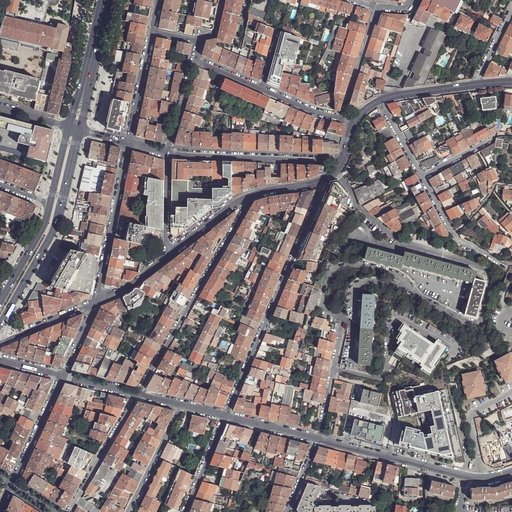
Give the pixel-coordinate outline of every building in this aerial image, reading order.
[(56,29),(15,19),(16,14),(20,0),(9,0),(7,11),(6,15),(3,25),(0,36),(15,40),(53,48),(52,53),(60,55),(64,53),(66,43),(70,27),(59,24),(58,27),(56,26),(56,29)] [(135,0),(135,5),(151,8),(152,1),(152,0),(135,0)] [(180,1),(180,0),(165,0),(165,3),(163,11),(177,14),(178,9),(180,1)] [(215,21),(218,4),(198,0),(197,4),(196,12),(195,17),(203,19),(206,20),(210,20),(215,21)] [(319,9),(320,6),(321,0),(309,0),(309,3),(315,5),(315,9),(319,10),(319,9)] [(335,10),(339,12),(342,2),(335,0),(321,0),(320,6),(325,8),(327,8),(335,11),(335,10)] [(412,20),(419,23),(425,26),(425,25),(426,25),(431,14),(438,18),(447,23),(452,11),(457,14),(461,6),(462,3),(463,2),(461,1),(459,0),(421,0),(416,7),(412,11),(416,14),(412,20)] [(350,14),(353,6),(347,4),(342,2),(339,12),(350,15),(350,14)] [(240,16),(242,7),(225,3),(224,8),(223,12),(240,16)] [(135,5),(133,14),(149,17),(150,12),(151,8),(135,5)] [(361,8),(353,6),(350,14),(358,16),(359,17),(358,20),(368,23),(370,15),(368,10),(361,8)] [(264,22),(266,15),(263,14),(263,13),(250,8),(249,10),(249,12),(248,15),(262,20),(262,21),(264,22)] [(177,23),(179,14),(177,14),(163,11),(162,16),(161,19),(176,23),(177,23)] [(447,23),(452,25),(457,14),(452,11),(447,23)] [(221,20),(242,26),(244,20),(239,19),(240,16),(223,12),(222,17),(221,20)] [(128,13),(126,21),(131,22),(147,26),(148,21),(149,17),(133,14),(128,13)] [(398,33),(401,34),(405,22),(405,23),(405,22),(381,14),(379,21),(377,26),(377,27),(387,30),(398,33)] [(405,22),(407,22),(407,21),(406,21),(408,15),(403,15),(391,14),(381,14),(405,22)] [(263,26),(264,22),(262,21),(262,20),(248,15),(248,18),(248,21),(256,23),(258,24),(263,26)] [(472,32),(469,30),(474,22),(460,15),(455,27),(471,34),(472,32)] [(493,15),(490,21),(499,25),(501,19),(493,15)] [(201,28),(203,19),(195,17),(190,16),(188,16),(186,25),(187,25),(196,27),(201,28)] [(186,25),(183,24),(177,23),(176,23),(161,19),(160,25),(159,29),(185,34),(187,25),(186,25)] [(234,35),(235,32),(241,33),(242,26),(221,20),(220,25),(219,31),(233,36),(234,36),(234,35)] [(131,22),(129,32),(145,36),(146,30),(147,26),(131,22)] [(364,35),(367,27),(350,22),(347,30),(364,35)] [(273,30),(263,26),(258,24),(254,32),(256,33),(258,34),(271,39),(273,30)] [(192,35),(193,29),(195,30),(196,27),(187,25),(185,34),(187,34),(192,35)] [(372,35),(371,38),(383,42),(386,31),(387,30),(377,27),(377,26),(375,25),(374,29),(372,35)] [(479,25),(475,33),(472,32),(471,34),(487,42),(492,31),(479,25)] [(335,39),(339,27),(334,26),(331,37),(335,39)] [(362,42),(364,35),(347,30),(339,27),(335,39),(360,47),(362,42)] [(296,29),(293,28),(291,35),(291,36),(305,41),(306,38),(294,34),(296,29)] [(426,81),(450,30),(448,30),(446,35),(441,33),(441,34),(431,29),(423,47),(427,49),(430,51),(428,56),(424,55),(420,53),(411,72),(416,74),(413,80),(408,78),(403,89),(424,86),(426,81)] [(231,45),(233,36),(219,31),(218,36),(217,39),(225,42),(231,45)] [(129,32),(127,42),(128,42),(143,45),(144,40),(145,36),(129,32)] [(301,44),(301,43),(304,44),(305,43),(314,46),(315,44),(305,41),(291,36),(291,35),(282,32),(281,32),(279,36),(281,37),(280,46),(291,48),(292,40),(301,44)] [(269,48),(271,39),(258,34),(255,42),(257,43),(269,48)] [(510,51),(511,48),(511,38),(505,35),(502,41),(499,46),(510,51)] [(332,50),(335,39),(331,37),(327,48),(327,49),(332,50)] [(172,51),(173,49),(169,48),(171,41),(157,38),(156,43),(155,48),(170,51),(172,51)] [(368,46),(367,50),(379,54),(383,42),(371,38),(368,46)] [(217,42),(217,39),(206,42),(204,49),(202,56),(211,60),(215,46),(217,42)] [(359,52),(360,47),(335,39),(332,50),(357,58),(359,52)] [(126,53),(141,55),(142,51),(143,45),(128,42),(126,53)] [(192,45),(178,42),(176,52),(186,54),(189,55),(190,50),(192,45)] [(72,44),(71,43),(66,43),(64,53),(62,61),(60,60),(59,63),(53,91),(52,94),(51,97),(48,113),(59,116),(64,96),(71,63),(72,55),(72,44)] [(266,57),(269,48),(257,43),(255,52),(266,57)] [(326,49),(327,49),(327,48),(315,44),(314,46),(313,49),(324,53),(326,49)] [(215,61),(219,63),(223,49),(215,46),(211,60),(215,61)] [(242,49),(234,46),(233,48),(239,50),(238,53),(240,54),(242,49)] [(506,58),(510,51),(499,46),(497,50),(496,53),(506,58)] [(170,51),(155,48),(154,53),(153,58),(168,61),(170,51)] [(222,64),(227,67),(231,53),(223,49),(219,63),(222,64)] [(357,58),(332,50),(327,49),(326,49),(324,53),(318,66),(320,67),(322,68),(324,70),(329,78),(333,74),(327,69),(328,68),(323,63),(328,52),(338,56),(334,71),(337,72),(351,76),(354,65),(357,58)] [(366,53),(365,57),(381,62),(382,59),(385,59),(386,56),(379,54),(367,50),(366,53)] [(119,62),(125,63),(139,65),(140,60),(141,55),(126,53),(115,51),(113,61),(119,62)] [(62,61),(64,53),(60,55),(52,53),(48,53),(46,59),(59,63),(60,60),(62,61)] [(230,68),(235,70),(240,56),(231,53),(227,67),(230,68)] [(239,72),(243,74),(248,60),(240,56),(235,70),(239,72)] [(389,59),(388,65),(387,64),(384,71),(382,70),(381,74),(368,69),(369,65),(363,63),(362,67),(360,73),(368,76),(378,79),(379,80),(386,82),(393,58),(390,57),(389,57),(388,58),(389,59)] [(167,71),(169,61),(168,61),(153,58),(152,63),(151,67),(167,71)] [(247,76),(251,77),(255,63),(248,60),(243,74),(247,76)] [(260,81),(265,62),(256,60),(255,63),(251,77),(256,79),(260,81)] [(498,77),(502,67),(500,66),(496,64),(492,61),(489,66),(484,78),(492,77),(498,77)] [(507,72),(505,76),(511,75),(511,61),(510,66),(508,70),(502,67),(498,77),(502,76),(504,76),(507,72)] [(124,66),(123,72),(128,73),(137,75),(138,70),(139,65),(125,63),(124,66)] [(184,74),(186,65),(184,64),(179,63),(176,72),(184,74)] [(163,90),(167,71),(151,67),(149,77),(147,87),(163,90)] [(197,73),(195,77),(207,82),(210,73),(198,68),(197,73)] [(322,69),(317,70),(319,80),(325,78),(322,69)] [(37,81),(4,72),(0,71),(0,70),(0,71),(0,72),(0,71),(0,91),(15,96),(37,102),(39,89),(41,82),(37,81)] [(4,72),(37,81),(37,79),(4,70),(4,72)] [(180,84),(184,74),(176,72),(175,72),(171,92),(177,93),(180,84)] [(282,76),(273,73),(273,72),(270,72),(267,84),(273,87),(279,89),(282,76)] [(333,93),(345,94),(346,92),(350,79),(351,76),(337,72),(334,87),(333,93)] [(128,73),(126,83),(135,85),(136,80),(137,75),(128,73)] [(357,82),(354,90),(363,93),(365,87),(366,82),(368,76),(360,73),(357,82)] [(284,92),(287,93),(292,76),(282,74),(282,76),(279,89),(284,92)] [(292,95),(296,97),(298,86),(301,78),(292,76),(287,93),(292,95)] [(193,84),(193,86),(204,90),(207,82),(195,77),(193,84)] [(225,79),(222,87),(221,90),(262,108),(265,109),(269,99),(256,93),(240,86),(225,79)] [(375,88),(383,90),(384,87),(386,82),(379,80),(378,79),(375,88)] [(118,91),(133,94),(134,89),(135,85),(126,83),(123,83),(120,82),(118,91)] [(191,93),(190,95),(202,98),(204,90),(193,86),(191,93)] [(304,100),(309,102),(309,94),(309,87),(298,86),(296,97),(304,100)] [(161,101),(163,90),(147,87),(146,93),(145,97),(154,99),(161,101)] [(39,89),(37,102),(35,110),(48,113),(51,97),(45,95),(46,91),(39,89)] [(169,102),(171,92),(163,90),(161,101),(162,101),(169,102)] [(358,108),(361,106),(362,103),(363,99),(365,93),(363,93),(354,90),(349,105),(358,108)] [(132,98),(133,94),(118,91),(116,100),(131,103),(132,98)] [(176,98),(177,93),(171,92),(169,102),(174,104),(176,98)] [(343,102),(345,94),(333,93),(334,111),(339,112),(340,109),(343,102)] [(332,94),(321,97),(323,104),(329,103),(333,102),(333,94),(332,94)] [(188,102),(187,104),(199,107),(202,98),(190,95),(188,102)] [(496,97),(490,98),(489,96),(486,97),(486,98),(480,99),(481,104),(482,104),(482,111),(496,109),(496,103),(496,102),(496,97)] [(149,121),(154,99),(145,97),(142,110),(140,119),(149,121)] [(316,106),(321,105),(323,104),(321,97),(315,99),(316,106)] [(431,107),(433,107),(436,112),(440,110),(439,107),(435,100),(434,99),(433,97),(427,98),(422,98),(427,107),(430,105),(431,107)] [(431,116),(427,107),(422,98),(420,99),(419,99),(419,102),(422,106),(424,105),(426,109),(426,108),(427,110),(423,113),(426,119),(431,116)] [(154,140),(157,124),(159,116),(160,113),(162,101),(161,101),(154,99),(149,121),(148,125),(145,138),(148,139),(154,140)] [(265,109),(264,111),(285,119),(290,108),(279,103),(269,99),(265,109)] [(127,118),(131,103),(116,100),(114,100),(113,105),(110,117),(107,128),(120,132),(121,127),(125,128),(127,118)] [(170,111),(174,104),(169,102),(162,101),(160,113),(168,115),(170,111)] [(402,113),(396,102),(393,103),(387,104),(388,107),(393,115),(396,113),(397,116),(402,113)] [(185,111),(185,112),(197,116),(199,107),(187,104),(185,111)] [(264,111),(265,109),(262,108),(257,121),(259,122),(263,112),(264,111)] [(293,109),(290,108),(285,119),(284,121),(292,125),(298,111),(293,109)] [(285,119),(264,111),(263,112),(284,121),(285,119)] [(302,113),(298,111),(292,125),(300,128),(306,115),(302,113)] [(183,119),(182,121),(195,125),(199,126),(202,118),(197,116),(185,112),(183,119)] [(416,117),(419,122),(426,119),(423,113),(416,117)] [(309,116),(306,115),(300,128),(309,132),(313,123),(315,118),(309,116)] [(37,126),(0,116),(0,128),(22,134),(21,136),(32,139),(32,138),(32,137),(33,133),(33,132),(35,133),(37,126)] [(384,120),(382,116),(373,122),(377,130),(386,125),(384,120)] [(408,123),(410,127),(419,122),(416,117),(407,122),(408,123)] [(148,125),(149,121),(140,119),(138,129),(137,136),(145,138),(148,125)] [(327,133),(332,123),(321,120),(316,130),(327,133)] [(180,127),(180,129),(187,131),(193,132),(195,125),(182,121),(180,127)] [(494,122),(486,126),(487,128),(491,134),(494,133),(498,130),(499,130),(500,122),(495,124),(494,122)] [(345,126),(332,123),(327,133),(342,137),(344,131),(345,126)] [(400,127),(402,132),(403,131),(409,128),(410,127),(408,123),(400,127)] [(164,125),(157,124),(154,140),(158,141),(162,142),(164,129),(164,125)] [(47,163),(48,158),(44,157),(40,156),(44,136),(46,136),(49,137),(50,137),(52,130),(44,128),(37,126),(35,133),(33,132),(33,133),(32,137),(32,138),(32,139),(31,142),(30,142),(30,143),(31,143),(30,147),(29,147),(29,148),(28,152),(28,153),(27,157),(27,158),(30,159),(36,160),(41,162),(47,163)] [(384,128),(389,137),(392,135),(387,126),(384,128)] [(384,140),(389,137),(384,128),(379,131),(384,140)] [(409,128),(403,131),(408,140),(414,136),(409,128)] [(473,133),(470,128),(469,129),(469,130),(468,131),(463,133),(470,146),(473,144),(477,141),(473,133)] [(473,133),(477,141),(483,138),(491,134),(487,128),(485,129),(476,134),(474,133),(473,133)] [(179,145),(184,146),(187,131),(180,129),(175,145),(179,145)] [(187,131),(184,146),(188,146),(192,147),(193,132),(187,131)] [(300,153),(302,134),(293,131),(293,137),(291,153),(295,153),(300,153)] [(201,133),(193,132),(192,147),(196,147),(200,148),(201,133)] [(212,133),(201,133),(200,148),(207,149),(212,149),(212,138),(212,133)] [(238,150),(243,151),(244,134),(241,134),(232,133),(232,135),(231,150),(238,150)] [(463,133),(456,137),(456,138),(463,149),(466,147),(470,146),(463,133)] [(222,149),(222,135),(222,134),(220,134),(220,138),(212,138),(212,149),(216,149),(222,149)] [(251,151),(258,151),(258,135),(244,134),(243,151),(251,151)] [(427,136),(425,137),(423,134),(416,137),(418,140),(409,145),(415,156),(427,150),(428,153),(433,150),(431,147),(434,146),(427,136)] [(226,150),(231,150),(232,135),(222,135),(222,149),(226,150)] [(263,151),(268,152),(269,136),(258,135),(258,151),(263,151)] [(32,139),(21,136),(20,140),(28,141),(24,157),(26,157),(27,158),(27,157),(28,153),(28,152),(29,148),(29,147),(30,147),(31,143),(30,143),(30,142),(31,142),(32,139)] [(274,152),(279,152),(280,136),(269,136),(268,152),(274,152)] [(284,152),(291,153),(293,137),(280,136),(279,152),(284,152)] [(456,137),(455,136),(446,142),(447,144),(456,138),(456,137)] [(313,141),(313,139),(303,138),(302,153),(308,154),(312,154),(313,141)] [(397,144),(394,138),(384,143),(390,154),(400,149),(397,144)] [(463,149),(456,138),(447,144),(450,150),(453,155),(457,152),(463,149)] [(505,145),(502,144),(503,140),(497,138),(495,143),(487,148),(481,151),(489,166),(491,159),(490,160),(488,156),(493,154),(494,148),(504,149),(505,145)] [(444,153),(450,150),(447,144),(446,142),(445,140),(442,141),(444,145),(438,148),(442,154),(444,153)] [(97,165),(101,144),(96,142),(92,141),(88,158),(95,160),(92,168),(96,169),(97,165)] [(317,154),(322,154),(322,148),(322,144),(323,141),(313,141),(312,154),(317,154)] [(387,156),(390,154),(384,143),(381,145),(387,156)] [(104,144),(101,144),(97,165),(101,166),(103,166),(104,162),(107,163),(111,146),(104,144)] [(113,147),(111,146),(107,163),(117,166),(121,149),(113,147)] [(387,156),(384,157),(388,165),(396,161),(397,160),(396,157),(400,154),(401,155),(403,154),(401,151),(400,149),(390,154),(387,156)] [(133,152),(130,164),(144,167),(147,156),(140,154),(133,152)] [(470,157),(461,162),(464,168),(469,165),(472,170),(480,165),(474,155),(470,157)] [(147,156),(144,167),(152,168),(154,158),(150,157),(147,156)] [(407,161),(404,156),(397,160),(396,161),(401,170),(409,166),(407,161)] [(439,161),(437,156),(425,161),(421,163),(423,167),(426,168),(439,161)] [(154,158),(152,168),(163,171),(163,160),(159,159),(154,158)] [(0,177),(5,180),(11,163),(5,161),(0,159),(0,177)] [(173,180),(212,182),(212,179),(212,162),(211,162),(211,163),(199,162),(199,164),(187,163),(187,162),(174,161),(173,163),(173,180)] [(401,170),(396,161),(388,165),(394,176),(393,177),(395,181),(401,177),(400,173),(402,172),(401,170)] [(212,162),(212,179),(223,180),(222,178),(222,162),(217,162),(212,162)] [(227,162),(222,162),(222,178),(232,178),(232,173),(232,163),(227,162)] [(455,177),(461,173),(465,171),(464,168),(461,162),(455,165),(449,168),(453,177),(455,177)] [(9,181),(15,184),(22,167),(11,163),(5,180),(9,181)] [(237,163),(232,163),(232,173),(243,173),(243,171),(243,163),(237,163)] [(250,163),(243,163),(243,171),(246,171),(246,175),(257,175),(256,172),(256,164),(250,163)] [(128,174),(163,182),(163,171),(152,168),(144,167),(130,164),(129,169),(128,174)] [(258,172),(256,172),(257,175),(257,188),(260,188),(264,186),(266,186),(265,168),(265,164),(258,164),(258,172)] [(276,175),(276,179),(277,184),(282,183),(288,182),(288,165),(280,165),(280,175),(276,175)] [(297,166),(288,165),(288,182),(293,182),(297,181),(297,166)] [(373,165),(350,176),(353,180),(362,178),(376,171),(373,165)] [(394,176),(388,165),(383,168),(390,179),(393,177),(394,176)] [(304,166),(297,166),(297,181),(303,180),(307,180),(308,166),(304,166)] [(315,166),(308,166),(307,180),(309,179),(313,178),(317,177),(321,175),(322,167),(315,166)] [(20,186),(25,188),(32,171),(22,167),(15,184),(20,186)] [(116,170),(107,167),(106,167),(105,174),(115,176),(116,170)] [(270,169),(265,168),(266,186),(272,185),(277,184),(276,179),(271,179),(271,175),(270,169)] [(441,172),(446,181),(448,180),(453,177),(449,168),(445,170),(441,172)] [(485,170),(477,175),(479,178),(476,179),(478,182),(485,194),(488,193),(488,189),(488,186),(488,179),(489,168),(485,170)] [(489,168),(488,179),(488,186),(491,186),(492,181),(497,179),(493,170),(490,171),(490,169),(489,168)] [(35,192),(42,175),(32,171),(25,188),(29,190),(35,192)] [(438,175),(443,183),(444,182),(446,181),(441,172),(440,173),(438,175)] [(455,177),(459,184),(465,181),(461,173),(455,177)] [(105,174),(100,195),(111,197),(113,186),(115,176),(105,174)] [(164,199),(163,182),(128,174),(126,184),(125,191),(137,194),(153,197),(164,199)] [(246,179),(243,179),(244,193),(247,192),(255,189),(257,188),(257,175),(246,175),(246,179)] [(418,180),(415,175),(406,179),(404,180),(409,189),(419,183),(418,180)] [(432,186),(433,188),(443,183),(438,175),(428,180),(432,186)] [(449,182),(452,188),(458,185),(459,184),(455,177),(453,177),(448,180),(449,182)] [(243,178),(232,178),(232,199),(235,197),(239,195),(244,193),(243,179),(243,178)] [(351,186),(354,190),(356,196),(360,205),(362,204),(385,191),(383,188),(378,179),(358,188),(356,184),(351,186)] [(200,218),(213,209),(212,199),(212,184),(212,182),(173,180),(172,180),(171,234),(173,235),(177,237),(183,231),(200,218)] [(330,181),(324,196),(328,198),(331,189),(335,180),(330,181)] [(331,189),(328,198),(345,205),(347,191),(344,188),(338,180),(335,180),(331,189)] [(408,190),(409,189),(404,180),(401,182),(406,191),(407,191),(408,190)] [(458,185),(462,192),(469,188),(466,183),(465,181),(459,184),(458,185)] [(383,188),(385,191),(394,186),(395,185),(394,182),(383,188)] [(419,183),(409,189),(408,190),(409,191),(410,190),(415,198),(424,192),(422,188),(419,183)] [(435,192),(437,196),(447,190),(444,185),(434,190),(435,192)] [(440,200),(441,202),(449,199),(451,198),(454,196),(453,193),(449,193),(448,190),(447,190),(437,196),(440,200)] [(511,201),(511,190),(503,190),(502,198),(504,200),(511,201)] [(135,203),(137,194),(125,191),(123,198),(123,200),(135,203)] [(305,193),(302,193),(296,207),(298,208),(306,211),(315,192),(314,191),(305,193)] [(347,191),(345,205),(353,209),(354,209),(352,205),(348,192),(347,191)] [(8,194),(2,192),(0,198),(0,210),(7,213),(13,196),(8,194)] [(426,196),(424,192),(415,198),(419,205),(429,200),(426,196)] [(100,195),(91,193),(90,197),(89,202),(91,203),(109,206),(109,203),(111,197),(100,195)] [(296,207),(302,193),(296,194),(294,194),(291,201),(294,203),(292,206),(293,206),(296,207)] [(286,211),(289,205),(291,201),(294,194),(290,195),(288,195),(286,195),(280,196),(279,196),(280,212),(286,211)] [(16,198),(13,196),(7,213),(15,216),(21,200),(16,198)] [(271,212),(280,212),(279,196),(276,197),(271,197),(269,198),(269,213),(271,212)] [(153,197),(149,218),(141,217),(139,225),(154,228),(163,230),(163,221),(164,199),(153,197)] [(263,215),(269,213),(269,198),(265,199),(256,202),(254,202),(253,204),(249,211),(259,214),(263,215)] [(326,201),(322,199),(319,207),(322,208),(320,212),(319,214),(316,213),(316,214),(332,221),(339,204),(340,203),(328,198),(326,201)] [(441,202),(443,206),(444,206),(453,202),(451,198),(449,199),(441,202)] [(473,199),(459,205),(460,206),(462,209),(464,208),(466,212),(477,208),(476,206),(473,199)] [(21,200),(15,216),(13,220),(22,223),(22,222),(23,220),(29,203),(24,201),(21,200)] [(121,207),(121,210),(133,212),(135,203),(123,200),(123,201),(121,207)] [(378,206),(375,200),(374,200),(363,206),(367,210),(368,212),(378,206)] [(431,204),(429,200),(419,205),(423,213),(424,212),(433,207),(431,204)] [(410,207),(407,202),(391,211),(377,218),(382,222),(392,230),(395,232),(411,225),(417,219),(416,218),(411,209),(410,207)] [(32,204),(29,203),(23,220),(29,222),(37,206),(32,204)] [(108,208),(109,206),(91,203),(90,204),(90,206),(94,207),(94,208),(108,211),(108,208)] [(377,218),(391,211),(387,204),(379,208),(370,213),(373,216),(377,218)] [(446,211),(451,220),(461,215),(457,208),(460,206),(459,205),(446,211)] [(435,211),(433,207),(424,212),(425,213),(427,212),(428,213),(423,216),(425,220),(437,215),(435,211)] [(305,214),(306,211),(298,208),(296,214),(304,217),(305,214)] [(121,210),(118,221),(137,225),(139,216),(140,214),(133,212),(121,210)] [(222,222),(211,230),(223,237),(239,210),(238,210),(232,214),(222,222)] [(261,223),(259,222),(260,222),(256,220),(259,214),(249,211),(246,216),(244,220),(256,224),(258,225),(259,225),(261,223)] [(88,223),(105,226),(105,222),(107,216),(93,213),(90,213),(89,217),(88,223)] [(294,218),(293,220),(292,220),(291,223),(300,226),(302,221),(304,217),(296,214),(292,213),(291,217),(294,218)] [(332,221),(316,214),(313,221),(315,222),(315,223),(314,224),(330,230),(332,224),(331,224),(332,221)] [(440,220),(437,215),(425,220),(427,224),(432,222),(435,227),(442,223),(440,220)] [(490,224),(493,222),(486,215),(480,221),(478,222),(485,229),(490,224)] [(510,234),(511,232),(511,233),(511,228),(504,218),(502,215),(499,218),(498,220),(510,234)] [(253,231),(256,224),(244,220),(241,224),(240,226),(253,231)] [(139,244),(154,247),(154,238),(154,228),(139,225),(137,225),(118,221),(117,227),(115,239),(139,244)] [(103,233),(105,226),(88,223),(82,222),(82,226),(80,232),(84,233),(102,237),(103,233)] [(493,236),(500,229),(493,222),(490,224),(492,226),(488,230),(493,236)] [(284,234),(295,238),(298,232),(300,226),(291,223),(289,223),(284,234)] [(445,230),(442,223),(435,227),(432,229),(430,231),(443,237),(449,237),(449,236),(445,230)] [(330,230),(314,224),(311,231),(311,232),(320,236),(323,237),(326,229),(330,230)] [(254,235),(256,232),(255,232),(253,231),(240,226),(237,231),(235,235),(248,240),(252,235),(254,235)] [(207,234),(204,236),(218,245),(223,237),(211,230),(207,234)] [(311,232),(309,232),(301,250),(297,260),(317,261),(320,250),(320,241),(320,236),(311,232)] [(101,242),(102,237),(84,233),(83,237),(83,239),(81,239),(80,239),(80,242),(82,243),(100,246),(101,242)] [(280,241),(284,243),(292,246),(294,242),(295,238),(284,234),(280,233),(277,240),(280,241)] [(492,249),(495,245),(496,243),(504,246),(505,242),(507,241),(508,242),(510,240),(508,237),(499,234),(498,237),(497,240),(494,239),(492,244),(490,248),(492,249)] [(246,248),(250,241),(248,240),(235,235),(232,239),(230,243),(245,249),(249,251),(250,250),(246,248)] [(200,239),(196,242),(214,252),(218,245),(204,236),(200,239)] [(128,248),(138,250),(139,244),(115,239),(114,244),(113,248),(127,251),(128,248)] [(279,254),(284,243),(280,241),(279,243),(275,252),(276,252),(279,254)] [(13,249),(15,246),(3,242),(0,250),(11,253),(13,249)] [(198,253),(202,256),(209,260),(212,256),(214,252),(196,242),(193,245),(189,248),(198,253)] [(99,253),(100,246),(82,243),(82,247),(80,252),(98,256),(99,253)] [(240,257),(245,249),(230,243),(228,247),(226,251),(239,257),(240,257)] [(289,252),(292,246),(284,243),(279,254),(287,258),(289,252)] [(138,250),(137,252),(152,255),(152,253),(153,250),(154,247),(139,244),(138,250)] [(111,254),(111,257),(125,260),(127,251),(113,248),(111,254)] [(193,262),(198,253),(189,248),(187,249),(183,253),(181,254),(193,262)] [(270,251),(262,248),(260,252),(268,256),(270,251)] [(402,264),(403,257),(395,255),(395,254),(392,253),(392,254),(379,251),(380,249),(376,249),(376,250),(368,248),(364,259),(375,262),(392,267),(400,269),(402,264)] [(96,268),(98,256),(80,252),(78,252),(73,250),(71,250),(67,258),(58,273),(51,287),(57,288),(90,295),(91,290),(92,284),(94,278),(96,268)] [(234,264),(239,257),(226,251),(224,254),(221,259),(234,264)] [(252,262),(256,254),(252,252),(248,260),(250,261),(252,262)] [(285,261),(287,258),(279,254),(276,252),(272,261),(283,266),(285,261)] [(405,253),(403,257),(402,264),(414,267),(428,271),(448,276),(464,281),(473,283),(474,279),(476,272),(467,269),(468,268),(465,267),(464,269),(452,265),(452,264),(449,263),(449,264),(432,260),(432,258),(429,258),(429,259),(416,256),(417,254),(414,253),(413,255),(405,253)] [(185,267),(188,269),(193,262),(181,254),(179,255),(175,259),(173,260),(185,267)] [(202,256),(193,271),(200,276),(205,268),(209,260),(202,256)] [(110,263),(109,267),(127,271),(138,273),(138,271),(139,266),(140,263),(125,260),(111,257),(110,263)] [(230,272),(234,264),(221,259),(219,263),(217,266),(230,272)] [(181,275),(185,267),(173,260),(167,264),(166,266),(178,273),(180,275),(181,275)] [(282,269),(283,266),(272,261),(269,260),(268,263),(269,263),(266,269),(280,274),(282,269)] [(307,261),(306,271),(307,271),(315,273),(317,263),(307,261)] [(254,263),(252,262),(248,270),(276,283),(278,279),(280,274),(266,269),(254,263)] [(173,280),(178,273),(166,266),(164,267),(160,270),(158,272),(171,279),(173,280)] [(225,280),(230,272),(217,266),(215,270),(213,274),(225,280)] [(108,271),(107,277),(120,279),(121,274),(124,274),(126,274),(127,271),(109,267),(108,271)] [(290,276),(288,279),(300,282),(302,283),(307,271),(306,271),(293,268),(290,276)] [(191,270),(182,285),(192,291),(196,284),(200,276),(193,271),(191,270)] [(275,287),(276,283),(248,270),(246,275),(244,278),(256,283),(257,281),(260,283),(259,285),(273,291),(275,287)] [(138,273),(127,271),(126,274),(124,274),(122,280),(126,280),(126,281),(129,281),(135,277),(139,273),(140,273),(138,273)] [(167,287),(171,279),(158,272),(156,273),(152,276),(151,278),(164,285),(166,286),(167,287)] [(224,282),(225,280),(213,274),(210,278),(208,281),(221,287),(224,282)] [(119,287),(119,286),(120,279),(107,277),(106,280),(105,285),(118,288),(119,287)] [(146,281),(143,283),(157,291),(159,292),(162,289),(164,285),(151,278),(150,278),(146,281)] [(271,295),(273,291),(259,285),(256,283),(244,278),(243,281),(253,285),(253,286),(258,288),(256,293),(269,299),(271,295)] [(286,286),(284,289),(296,293),(300,282),(288,279),(286,286)] [(465,299),(469,300),(467,305),(465,315),(476,318),(478,309),(480,310),(481,307),(479,306),(483,294),(484,294),(485,291),(483,291),(486,282),(474,279),(473,283),(471,290),(470,294),(467,293),(465,299)] [(217,295),(221,287),(208,281),(206,285),(204,289),(216,294),(217,295)] [(139,287),(137,288),(145,293),(144,294),(149,297),(151,298),(152,298),(157,291),(143,283),(142,284),(139,287)] [(304,283),(300,294),(303,295),(310,297),(314,286),(307,284),(307,283),(306,283),(305,284),(304,283)] [(90,298),(90,295),(57,288),(55,293),(42,291),(44,285),(38,284),(36,287),(33,293),(65,300),(66,308),(68,307),(72,305),(76,303),(79,302),(83,300),(89,298),(90,298)] [(180,284),(175,292),(187,298),(189,294),(192,291),(182,285),(181,285),(180,284)] [(310,297),(306,306),(304,313),(306,314),(307,314),(309,308),(313,310),(319,292),(318,291),(319,286),(318,285),(314,284),(314,286),(310,297)] [(126,296),(123,297),(128,310),(133,308),(133,309),(140,306),(144,299),(142,298),(144,294),(145,293),(137,288),(134,290),(128,295),(126,296)] [(212,302),(216,294),(204,289),(201,294),(199,297),(212,302)] [(281,296),(281,298),(294,302),(298,293),(296,293),(284,289),(281,296)] [(174,291),(170,299),(176,302),(183,306),(185,302),(187,298),(175,292),(174,291)] [(268,303),(269,299),(256,293),(253,292),(252,296),(254,298),(253,301),(266,307),(268,303)] [(65,300),(33,293),(30,297),(25,307),(29,308),(34,308),(39,308),(43,307),(44,317),(47,315),(56,312),(62,309),(66,308),(65,300)] [(303,295),(300,304),(306,306),(310,297),(303,295)] [(360,338),(360,343),(357,343),(356,349),(359,350),(359,353),(358,365),(370,366),(371,357),(373,357),(373,354),(371,354),(372,341),(374,341),(374,337),(372,337),(373,324),(375,325),(376,321),(373,321),(374,308),(376,308),(377,305),(374,305),(375,296),(363,295),(362,306),(362,311),(359,311),(358,317),(362,317),(361,321),(360,338)] [(117,300),(116,300),(119,309),(123,312),(128,310),(123,297),(121,298),(117,300)] [(278,304),(277,307),(289,310),(291,311),(294,302),(281,298),(278,304)] [(102,306),(100,309),(115,317),(117,312),(119,309),(116,300),(110,303),(102,306)] [(265,311),(266,307),(253,301),(250,309),(263,315),(265,311)] [(176,302),(172,309),(179,313),(181,309),(183,306),(176,302)] [(306,306),(300,304),(297,313),(303,314),(304,313),(306,306)] [(211,313),(223,318),(224,317),(228,309),(221,306),(218,311),(213,309),(211,313)] [(43,317),(44,317),(43,307),(39,308),(34,308),(29,308),(28,310),(26,312),(34,314),(37,320),(39,319),(43,317)] [(167,307),(163,315),(174,321),(176,317),(179,313),(172,309),(167,307)] [(274,313),(273,315),(285,319),(289,310),(277,307),(274,313)] [(98,314),(96,319),(111,326),(115,328),(117,328),(121,320),(119,319),(115,317),(100,309),(98,314)] [(261,319),(263,315),(250,309),(247,317),(259,323),(261,319)] [(34,321),(37,320),(34,314),(26,312),(22,311),(20,314),(25,325),(28,324),(34,321)] [(291,311),(289,320),(295,322),(298,323),(302,324),(303,314),(297,313),(291,311)] [(223,318),(211,313),(207,322),(217,326),(220,319),(223,320),(223,319),(223,318)] [(70,319),(69,320),(67,326),(77,329),(83,315),(83,314),(80,315),(74,318),(70,319)] [(163,315),(158,323),(169,329),(171,325),(174,321),(163,315)] [(311,323),(311,326),(325,330),(329,332),(330,328),(330,327),(327,326),(329,321),(326,320),(327,319),(315,316),(314,318),(313,323),(311,323)] [(237,325),(238,323),(228,318),(224,317),(223,318),(223,319),(237,325)] [(258,327),(259,323),(247,317),(245,320),(243,325),(256,331),(258,327)] [(94,323),(92,328),(103,333),(107,335),(111,326),(96,319),(94,323)] [(423,332),(422,332),(418,329),(420,327),(418,325),(418,326),(409,319),(399,331),(409,338),(397,354),(415,367),(416,365),(429,375),(440,361),(435,357),(436,356),(432,353),(431,352),(433,350),(430,347),(434,342),(428,337),(428,336),(423,332)] [(66,321),(64,322),(62,331),(63,331),(62,336),(63,336),(72,339),(75,334),(77,329),(67,326),(69,320),(66,321)] [(56,325),(52,327),(49,340),(59,343),(60,338),(61,335),(62,331),(64,322),(56,325)] [(212,335),(217,326),(207,322),(203,331),(212,335)] [(158,323),(154,331),(165,337),(167,333),(169,329),(158,323)] [(254,335),(256,331),(243,325),(241,324),(237,332),(253,339),(254,335)] [(218,338),(224,327),(220,325),(215,336),(218,338)] [(269,325),(266,332),(273,335),(276,327),(269,325)] [(45,330),(41,332),(38,344),(48,346),(48,344),(49,340),(52,327),(45,330)] [(299,327),(294,341),(299,342),(300,339),(304,340),(308,329),(303,328),(299,327)] [(89,333),(88,337),(98,342),(103,333),(92,328),(89,333)] [(115,328),(111,337),(120,341),(124,332),(117,328),(115,328)] [(439,340),(440,339),(443,342),(446,339),(444,337),(445,336),(444,335),(438,330),(433,335),(439,340)] [(150,337),(149,339),(150,339),(160,344),(163,340),(165,337),(154,331),(150,337)] [(208,345),(212,335),(203,331),(198,340),(208,345)] [(235,331),(234,333),(233,335),(234,335),(235,334),(239,336),(235,345),(248,350),(250,345),(253,339),(237,332),(235,331)] [(41,332),(31,336),(29,342),(38,344),(41,332)] [(330,332),(329,337),(324,335),(323,339),(334,343),(335,338),(336,334),(330,332)] [(98,342),(110,348),(116,351),(121,341),(120,341),(111,337),(107,335),(103,333),(98,342)] [(31,336),(21,340),(20,345),(28,347),(29,345),(29,342),(31,336)] [(61,339),(60,338),(59,343),(58,347),(57,347),(53,354),(55,355),(64,357),(66,352),(72,339),(63,336),(61,339)] [(218,338),(215,336),(210,346),(214,348),(218,338)] [(85,342),(83,346),(97,349),(98,346),(97,346),(98,342),(88,337),(85,342)] [(144,342),(142,345),(156,352),(158,349),(160,344),(150,339),(149,339),(147,337),(144,342)] [(318,345),(318,348),(319,348),(333,352),(333,348),(334,343),(323,339),(320,338),(318,345)] [(289,339),(287,348),(296,351),(299,342),(294,341),(289,339)] [(13,355),(17,356),(20,345),(21,340),(18,341),(6,346),(2,348),(2,352),(13,355)] [(204,352),(208,345),(198,340),(196,344),(193,350),(203,354),(205,355),(206,353),(204,352)] [(259,347),(258,350),(268,352),(270,347),(267,345),(268,343),(262,341),(259,347)] [(20,345),(17,356),(21,357),(26,358),(28,347),(20,345)] [(29,345),(28,347),(26,358),(30,359),(34,360),(37,347),(29,345)] [(142,345),(138,352),(152,360),(154,356),(156,352),(142,345)] [(245,356),(248,350),(235,345),(231,355),(233,357),(243,361),(245,356)] [(80,354),(95,358),(99,350),(97,349),(83,346),(81,351),(80,354)] [(47,350),(37,347),(34,360),(40,362),(44,363),(46,352),(47,350)] [(287,348),(284,357),(295,360),(296,359),(294,358),(295,353),(298,354),(299,352),(296,351),(287,348)] [(319,348),(317,357),(331,361),(332,357),(333,352),(319,348)] [(137,362),(147,367),(149,363),(152,360),(138,352),(135,350),(130,358),(137,362)] [(177,366),(182,356),(168,350),(164,357),(163,359),(176,366),(177,366)] [(199,364),(203,354),(193,350),(189,359),(199,364)] [(53,354),(50,353),(46,352),(44,363),(46,363),(51,365),(52,365),(55,355),(53,354)] [(203,361),(211,363),(215,364),(215,363),(216,361),(212,361),(213,357),(206,353),(205,355),(203,361)] [(78,358),(76,362),(92,366),(93,364),(95,358),(80,354),(78,358)] [(62,362),(64,357),(55,355),(52,365),(60,367),(62,362)] [(492,365),(493,368),(495,372),(497,375),(499,379),(501,382),(505,380),(506,382),(511,378),(511,363),(509,359),(507,355),(504,357),(503,355),(494,360),(495,363),(492,365)] [(312,365),(315,366),(329,370),(330,365),(331,361),(317,357),(313,356),(312,365)] [(282,357),(279,365),(289,368),(291,362),(294,363),(295,360),(284,357),(282,357)] [(93,364),(101,367),(104,360),(101,359),(95,358),(93,364)] [(251,367),(265,372),(277,375),(286,377),(289,378),(292,369),(289,368),(279,365),(276,365),(255,358),(252,365),(251,367)] [(102,377),(106,379),(114,363),(105,359),(104,360),(101,367),(99,370),(96,376),(102,377)] [(121,382),(126,384),(136,364),(126,359),(122,366),(115,381),(121,382)] [(171,375),(176,366),(163,359),(159,367),(157,369),(163,372),(167,374),(171,375)] [(72,370),(96,376),(99,370),(92,367),(92,366),(76,362),(74,366),(72,370)] [(144,373),(147,367),(137,362),(136,364),(126,384),(131,385),(134,386),(137,385),(144,373)] [(180,368),(187,372),(190,373),(193,367),(183,362),(180,368)] [(111,380),(115,381),(122,366),(114,363),(106,379),(111,380)] [(209,368),(217,371),(219,365),(220,365),(218,364),(215,364),(211,363),(209,368)] [(309,374),(313,375),(327,379),(328,376),(329,370),(315,366),(314,370),(310,369),(309,374)] [(0,380),(2,381),(6,383),(12,370),(1,368),(0,367),(0,380)] [(177,373),(185,377),(186,373),(187,372),(180,368),(179,367),(177,373)] [(249,372),(248,375),(257,377),(262,379),(264,379),(265,372),(251,367),(249,372)] [(6,383),(4,386),(1,392),(9,396),(9,397),(14,387),(21,373),(16,371),(12,370),(6,383)] [(204,403),(213,380),(216,374),(210,371),(203,388),(200,387),(194,401),(200,402),(204,403)] [(386,381),(386,385),(389,409),(392,427),(412,433),(410,418),(417,417),(413,397),(411,385),(409,374),(402,371),(386,381)] [(462,377),(463,381),(464,385),(465,389),(465,393),(466,397),(470,396),(470,397),(480,395),(480,394),(484,393),(483,389),(482,385),(481,381),(480,377),(479,372),(476,373),(475,371),(465,374),(466,376),(462,377)] [(14,387),(24,391),(31,375),(25,374),(21,373),(14,387)] [(192,383),(188,382),(190,377),(189,375),(186,373),(185,377),(183,382),(176,396),(180,397),(185,398),(192,383)] [(232,388),(235,380),(216,373),(216,374),(213,380),(223,384),(232,388)] [(152,390),(159,392),(165,378),(154,374),(146,388),(152,390)] [(36,389),(41,378),(37,377),(31,375),(24,391),(22,394),(22,395),(28,398),(32,388),(35,389),(36,389)] [(245,380),(244,383),(255,386),(257,377),(248,375),(245,380)] [(277,375),(276,382),(284,384),(286,377),(277,375)] [(313,375),(310,390),(314,391),(324,394),(326,386),(327,379),(313,375)] [(163,393),(167,394),(173,381),(165,377),(165,378),(159,392),(163,393)] [(47,379),(41,378),(36,389),(47,394),(50,387),(53,381),(47,379)] [(172,395),(176,396),(183,382),(175,378),(173,381),(167,394),(172,395)] [(214,405),(223,384),(213,380),(204,403),(209,404),(214,405)] [(272,381),(266,380),(265,385),(270,386),(270,388),(271,388),(271,389),(274,390),(276,382),(272,381)] [(284,384),(276,382),(274,390),(284,392),(285,384),(284,384)] [(352,384),(344,382),(343,387),(342,390),(349,392),(350,392),(352,384)] [(436,389),(457,392),(456,384),(442,383),(437,382),(435,383),(436,389)] [(192,383),(185,398),(190,400),(194,401),(200,387),(192,383)] [(242,389),(240,392),(247,394),(251,395),(255,386),(244,383),(242,389)] [(422,383),(411,385),(413,397),(418,396),(418,395),(421,394),(427,393),(428,394),(428,393),(429,393),(429,389),(428,389),(426,390),(424,386),(423,387),(422,383)] [(436,398),(438,398),(436,389),(435,383),(430,387),(431,388),(428,388),(428,389),(429,389),(429,393),(428,393),(428,394),(434,393),(436,398)] [(63,389),(61,394),(76,397),(87,400),(89,394),(94,395),(95,391),(77,387),(66,384),(63,389)] [(227,399),(229,395),(222,392),(223,390),(230,392),(232,388),(223,384),(214,405),(219,406),(223,408),(227,399)] [(286,384),(285,384),(284,392),(281,405),(291,407),(295,389),(295,387),(286,384)] [(45,398),(47,394),(36,389),(35,389),(31,399),(43,403),(45,398)] [(307,390),(305,389),(304,391),(303,397),(313,400),(314,391),(310,390),(307,390)] [(388,409),(378,406),(381,394),(374,392),(374,390),(371,389),(370,391),(363,389),(360,402),(351,399),(350,406),(387,415),(388,409)] [(347,400),(349,392),(342,390),(339,390),(338,394),(337,398),(347,400)] [(0,403),(4,405),(9,396),(1,392),(0,391),(0,403)] [(324,394),(314,391),(313,400),(313,401),(322,403),(324,394)] [(108,398),(107,402),(95,399),(95,400),(94,402),(107,405),(123,409),(125,404),(128,399),(112,395),(101,392),(100,396),(101,397),(108,398)] [(59,397),(57,403),(73,407),(76,397),(61,394),(59,397)] [(26,407),(30,399),(28,398),(22,395),(18,402),(17,403),(26,407)] [(36,417),(39,412),(29,408),(26,407),(17,403),(18,402),(14,400),(9,397),(9,396),(4,405),(6,406),(15,411),(17,411),(16,412),(22,415),(34,422),(36,417)] [(336,401),(337,398),(331,396),(328,411),(330,411),(338,413),(340,402),(336,401)] [(238,411),(242,412),(245,402),(245,399),(238,398),(233,410),(238,411)] [(41,408),(43,403),(31,399),(30,399),(26,407),(29,408),(39,412),(41,408)] [(89,401),(87,410),(97,413),(101,414),(104,415),(107,405),(94,402),(91,401),(89,401)] [(341,415),(342,412),(347,413),(350,403),(340,401),(340,402),(338,413),(336,422),(338,422),(340,415),(341,415)] [(136,407),(132,413),(143,419),(145,416),(148,418),(154,406),(147,404),(138,402),(136,407)] [(245,402),(242,412),(246,413),(251,414),(254,404),(245,402)] [(55,408),(53,412),(69,416),(71,417),(73,407),(57,403),(55,408)] [(440,406),(443,421),(449,420),(449,419),(448,416),(446,406),(448,406),(448,403),(440,405),(440,406)] [(261,405),(254,404),(251,414),(256,415),(259,416),(261,405)] [(281,406),(271,404),(270,407),(268,419),(273,420),(278,421),(281,406)] [(107,405),(104,415),(117,418),(120,413),(123,409),(107,405)] [(270,407),(261,405),(259,416),(264,417),(268,419),(270,407)] [(291,407),(281,405),(281,406),(278,421),(283,422),(288,423),(290,414),(291,407)] [(12,417),(15,411),(6,406),(3,413),(6,414),(12,417)] [(154,406),(148,418),(146,421),(149,422),(155,426),(157,423),(164,408),(158,407),(154,406)] [(168,409),(164,408),(157,423),(159,424),(157,428),(164,432),(174,411),(168,409)] [(490,444),(495,463),(511,457),(511,409),(502,413),(509,437),(490,444)] [(87,410),(83,420),(87,421),(91,422),(93,422),(97,413),(87,410)] [(51,416),(48,421),(65,426),(66,427),(67,424),(69,416),(53,412),(51,416)] [(143,419),(132,413),(128,419),(126,424),(135,429),(142,433),(144,431),(149,422),(146,421),(143,419)] [(101,414),(99,424),(112,427),(115,422),(117,418),(104,415),(101,414)] [(299,416),(290,414),(288,423),(292,425),(298,426),(299,416)] [(33,425),(34,422),(22,415),(18,423),(31,430),(33,425)] [(199,417),(193,415),(189,431),(204,434),(208,419),(199,417)] [(76,427),(80,428),(81,425),(83,420),(71,417),(69,416),(67,424),(76,427)] [(480,417),(474,418),(478,431),(483,430),(480,417)] [(380,442),(385,426),(384,425),(375,423),(375,424),(371,423),(371,422),(369,422),(365,422),(366,421),(361,420),(360,420),(360,419),(355,418),(354,419),(350,434),(354,435),(374,440),(380,442)] [(44,430),(61,437),(65,426),(48,421),(47,425),(44,430)] [(155,426),(149,422),(144,431),(146,432),(160,440),(161,437),(164,432),(157,428),(155,426)] [(29,434),(31,430),(18,423),(14,431),(27,438),(29,434)] [(94,427),(93,430),(108,434),(110,431),(112,427),(99,424),(95,423),(94,427)] [(128,440),(135,429),(126,424),(122,429),(119,435),(128,440)] [(236,426),(230,425),(227,424),(225,430),(222,436),(230,439),(236,426)] [(465,463),(473,461),(472,456),(465,424),(457,426),(465,463)] [(236,426),(230,439),(230,440),(239,444),(240,442),(245,429),(240,427),(236,426)] [(248,429),(245,429),(240,442),(246,445),(248,441),(250,436),(252,431),(248,429)] [(391,449),(396,451),(395,446),(393,430),(392,429),(391,429),(387,449),(391,449)] [(58,459),(61,461),(64,462),(70,444),(71,440),(61,437),(44,430),(43,433),(37,445),(36,448),(54,457),(58,459)] [(92,430),(90,437),(99,440),(104,441),(106,437),(108,434),(93,430),(92,430)] [(393,430),(395,446),(410,449),(414,450),(415,445),(414,444),(415,441),(413,440),(414,436),(393,430)] [(25,441),(27,438),(14,431),(11,438),(12,438),(11,439),(14,441),(23,446),(25,441)] [(203,439),(204,434),(189,431),(188,436),(203,439)] [(146,432),(142,440),(156,448),(158,444),(160,440),(146,432)] [(265,434),(261,433),(254,449),(262,451),(266,452),(271,435),(265,434)] [(124,448),(128,440),(119,435),(117,438),(115,442),(124,448)] [(275,436),(271,435),(266,452),(276,454),(277,451),(280,437),(275,436)] [(217,448),(215,453),(224,455),(226,449),(230,440),(230,439),(222,436),(221,439),(217,448)] [(285,439),(280,437),(277,451),(286,454),(290,440),(285,439)] [(104,441),(99,440),(94,449),(98,451),(100,447),(104,441)] [(142,440),(137,449),(151,457),(153,453),(156,448),(142,440)] [(294,441),(290,440),(286,454),(296,456),(300,442),(294,441)] [(20,453),(23,446),(14,441),(13,444),(10,451),(8,453),(18,458),(20,453)] [(122,462),(129,451),(124,448),(115,442),(112,448),(108,453),(122,462)] [(304,443),(300,442),(296,456),(295,460),(300,461),(300,459),(304,460),(310,445),(304,443)] [(182,450),(168,443),(164,451),(161,457),(171,462),(174,458),(177,459),(182,450)] [(70,444),(64,462),(72,465),(85,471),(91,461),(93,457),(94,455),(96,456),(96,455),(70,444)] [(0,465),(2,466),(8,453),(10,451),(1,446),(0,447),(0,465)] [(318,463),(325,464),(329,449),(324,448),(319,447),(313,461),(318,463)] [(34,453),(32,457),(49,467),(51,462),(54,457),(36,448),(34,453)] [(137,449),(133,456),(142,461),(148,464),(149,461),(151,457),(137,449)] [(226,449),(224,455),(233,457),(236,452),(226,449)] [(325,464),(335,466),(338,452),(334,451),(329,449),(325,464)] [(236,452),(233,457),(240,459),(243,453),(238,451),(236,450),(236,452)] [(243,453),(240,459),(249,461),(250,461),(252,455),(244,451),(243,453)] [(339,467),(345,469),(348,454),(342,453),(338,452),(335,466),(339,467)] [(11,472),(18,458),(8,453),(2,466),(6,469),(11,472)] [(122,466),(124,463),(122,462),(108,453),(106,457),(104,461),(109,465),(120,471),(122,466)] [(212,460),(210,464),(224,468),(228,469),(233,457),(224,455),(215,453),(212,460)] [(354,456),(348,454),(345,469),(347,469),(351,470),(354,471),(355,470),(357,460),(358,457),(354,456)] [(41,475),(45,468),(48,470),(50,468),(49,467),(32,457),(29,462),(27,466),(36,472),(41,475)] [(285,459),(275,457),(274,460),(273,465),(275,465),(279,466),(283,467),(285,459)] [(285,459),(283,467),(293,470),(294,465),(295,462),(295,460),(285,458),(285,459)] [(185,492),(192,475),(160,459),(158,463),(162,464),(157,474),(151,485),(146,495),(161,502),(165,504),(169,506),(171,507),(177,510),(185,492)] [(238,460),(234,470),(240,472),(244,473),(247,468),(247,467),(245,466),(246,462),(238,460)] [(360,471),(365,472),(367,462),(363,461),(360,461),(357,460),(355,470),(360,471)] [(56,464),(53,469),(59,473),(61,469),(62,465),(64,462),(61,461),(60,464),(59,466),(56,464)] [(98,471),(91,482),(85,492),(89,495),(90,495),(95,492),(99,487),(97,486),(109,465),(104,461),(98,471)] [(134,463),(131,467),(143,474),(145,470),(148,464),(142,461),(139,466),(134,463)] [(250,461),(249,461),(247,467),(247,468),(262,471),(262,468),(263,465),(261,464),(250,461)] [(374,478),(383,480),(387,464),(382,463),(378,462),(375,471),(374,478)] [(158,463),(143,493),(146,495),(151,485),(157,474),(162,464),(158,463)] [(131,467),(128,465),(127,464),(125,468),(130,471),(127,476),(139,482),(143,474),(131,467)] [(394,492),(397,493),(400,467),(392,465),(387,464),(383,480),(383,481),(393,484),(394,486),(394,492)] [(72,465),(68,472),(82,479),(84,475),(86,471),(85,471),(72,465)] [(279,466),(277,472),(297,477),(299,473),(301,468),(299,467),(294,465),(293,470),(283,467),(279,466)] [(24,481),(29,484),(35,474),(36,472),(27,466),(24,472),(21,479),(24,481)] [(223,473),(222,477),(238,481),(240,472),(234,470),(228,469),(224,468),(223,473)] [(277,472),(274,471),(272,471),(271,473),(272,473),(269,484),(270,484),(274,485),(277,472)] [(68,472),(64,479),(77,487),(79,483),(82,479),(68,472)] [(277,472),(274,485),(292,489),(294,485),(296,480),(297,477),(277,472)] [(123,511),(125,511),(114,504),(115,501),(120,503),(119,504),(124,507),(125,506),(130,493),(133,494),(139,482),(127,476),(123,473),(123,474),(122,476),(115,487),(101,510),(103,511),(123,511)] [(36,489),(43,493),(49,483),(50,481),(45,478),(44,480),(35,474),(29,484),(36,489)] [(221,481),(219,486),(226,488),(236,491),(239,486),(238,485),(238,484),(237,484),(238,481),(222,477),(221,481)] [(65,491),(72,495),(74,492),(77,487),(64,479),(60,487),(65,491)] [(419,480),(405,479),(404,497),(417,498),(419,480)] [(453,498),(455,486),(446,484),(446,483),(445,483),(442,482),(441,482),(441,483),(432,480),(429,491),(453,498)] [(480,488),(476,488),(471,488),(472,500),(497,499),(511,493),(511,481),(509,483),(506,484),(504,484),(495,487),(486,488),(480,488)] [(200,488),(199,491),(214,495),(216,486),(208,483),(203,482),(200,488)] [(50,498),(56,488),(49,483),(43,493),(47,496),(50,498)] [(317,493),(320,486),(315,485),(313,484),(309,483),(307,489),(302,499),(301,499),(300,502),(297,508),(299,511),(374,511),(375,506),(365,506),(365,505),(363,505),(363,507),(345,507),(345,505),(343,505),(343,507),(325,507),(325,506),(323,506),(323,507),(316,507),(313,503),(316,495),(317,495),(318,493),(317,493)] [(348,493),(359,496),(360,490),(357,490),(357,492),(351,490),(353,485),(351,484),(350,488),(348,493)] [(274,485),(271,495),(288,498),(290,494),(292,489),(274,485)] [(361,485),(360,490),(359,496),(368,498),(369,495),(371,488),(361,485)] [(54,500),(58,502),(64,492),(56,488),(50,498),(54,500)] [(68,502),(72,495),(65,491),(64,492),(58,502),(65,507),(68,502)] [(211,503),(214,495),(199,491),(197,495),(195,500),(211,503)] [(10,503),(7,509),(12,511),(20,511),(26,503),(14,495),(10,503)] [(155,511),(161,502),(146,495),(144,501),(141,507),(151,511),(155,511)] [(271,495),(269,502),(285,505),(287,501),(288,498),(271,495)] [(193,505),(191,509),(199,511),(209,511),(213,504),(212,504),(211,503),(195,500),(193,505)] [(269,502),(267,510),(277,511),(282,511),(284,509),(285,505),(269,502)] [(30,506),(26,503),(20,511),(32,511),(35,508),(30,506)]
